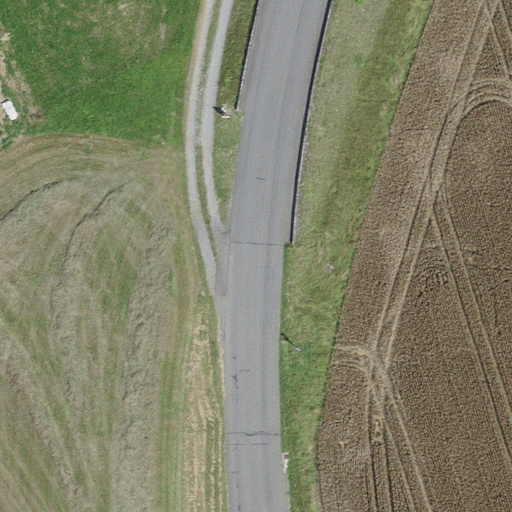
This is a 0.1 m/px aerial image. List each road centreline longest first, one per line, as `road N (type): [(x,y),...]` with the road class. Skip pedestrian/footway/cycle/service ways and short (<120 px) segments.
road 1 (track): [(251,429),(295,396),(368,115),(421,0)]
road 2 (track): [(227,0),(205,133),(214,215),(254,303)]
